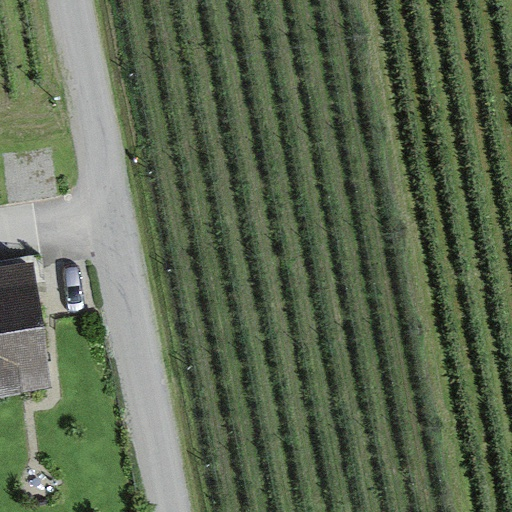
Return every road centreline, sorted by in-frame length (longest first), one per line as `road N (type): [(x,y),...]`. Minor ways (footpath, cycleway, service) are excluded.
road 1 (track): [(0,244),(115,228),(163,511)]
road 2 (residential): [(69,0),(115,228)]
